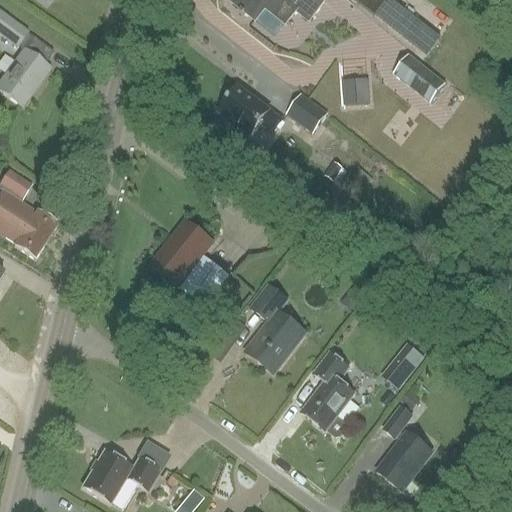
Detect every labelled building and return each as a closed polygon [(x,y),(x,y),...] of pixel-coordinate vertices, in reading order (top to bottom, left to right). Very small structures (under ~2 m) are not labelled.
[(229,0),(229,1),(254,20),(263,8),(283,24),(293,11),(307,22),(324,0),(229,0)] [(351,0),(375,18),(388,0),(351,0)] [(44,66),(54,52),(0,13),(0,37),(21,52),(0,82),(0,93),(23,110),(51,71),(44,66)] [(406,57),(391,76),(427,105),(442,87),(406,57)] [(370,105),(370,80),(343,81),(344,106),(370,105)] [(270,135),(279,122),(236,90),(217,115),(248,138),(257,125),(270,135)] [(326,115),(300,95),(285,116),(311,135),(326,115)] [(347,174),(336,166),(326,179),(338,187),(347,174)] [(0,191),(1,192),(0,193),(0,238),(14,247),(12,250),(34,263),(58,225),(36,211),(34,213),(21,205),(32,189),(8,174),(0,186),(0,191)] [(177,289),(213,245),(185,223),(149,267),(177,289)] [(200,274),(221,286),(227,276),(206,264),(200,274)] [(271,377),(303,337),(278,317),(287,305),(267,289),(249,312),(267,326),(243,355),(271,377)] [(324,386),(300,416),(324,435),(326,433),(335,440),(338,439),(345,431),(344,427),(335,420),(354,397),(338,384),(348,371),(329,356),(313,377),(324,386)] [(383,378),(400,391),(413,375),(395,362),(383,378)] [(401,444),(377,476),(402,496),(433,456),(407,436),(405,438),(401,435),(413,419),(401,410),(383,433),(395,442),(396,440),(401,444)] [(103,453),(81,489),(109,506),(124,480),(146,494),(158,473),(138,460),(131,471),(103,453)] [(195,511),(205,500),(194,491),(177,511),(195,511)]
